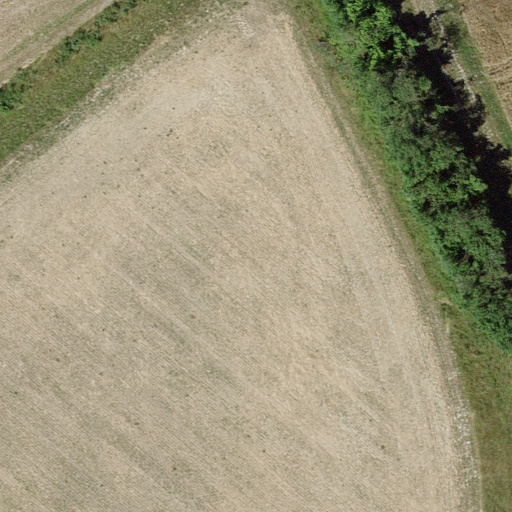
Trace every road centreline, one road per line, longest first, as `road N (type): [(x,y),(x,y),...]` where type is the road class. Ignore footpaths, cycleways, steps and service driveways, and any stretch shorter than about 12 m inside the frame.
road 1 (track): [(425,0),(511,192)]
road 2 (track): [(0,85),(117,0)]
